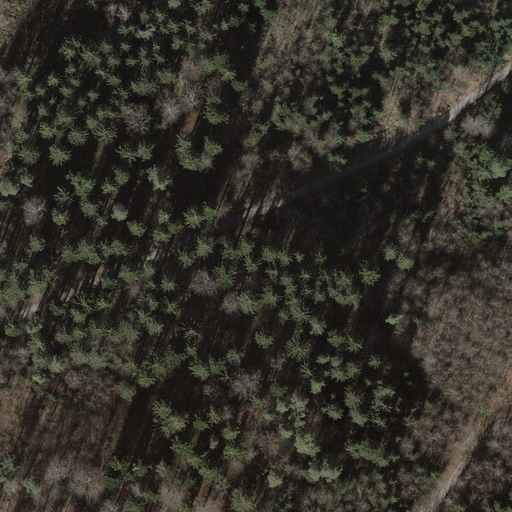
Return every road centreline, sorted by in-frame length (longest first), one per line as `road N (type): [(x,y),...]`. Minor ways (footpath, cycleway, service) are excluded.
road 1 (track): [(0,325),(420,139),(511,69)]
road 2 (track): [(429,511),(511,422)]
